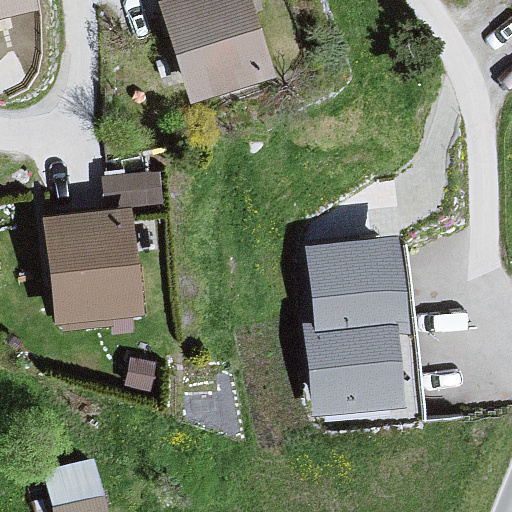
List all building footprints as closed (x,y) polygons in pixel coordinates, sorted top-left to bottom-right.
[(47,0),(0,0),(0,20),(50,8),(47,0)] [(274,0),(196,0),(179,6),(211,104),(299,75),(274,0)] [(156,190),(158,161),(123,159),(121,188),(156,190)] [(146,212),(50,224),(64,333),(160,321),(146,212)] [(401,234),(305,244),(325,431),(422,421),(401,234)] [(124,511),(108,458),(56,473),(68,511),(124,511)]
